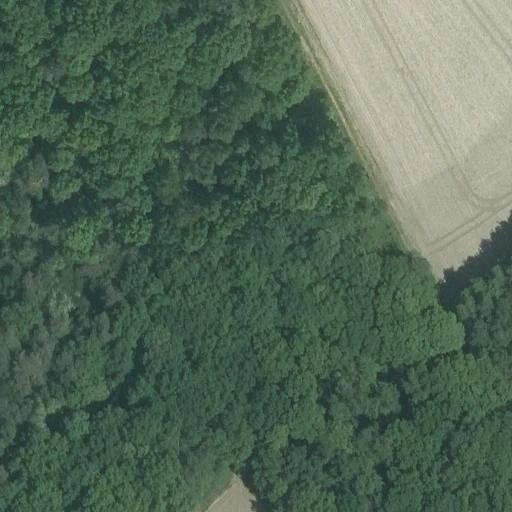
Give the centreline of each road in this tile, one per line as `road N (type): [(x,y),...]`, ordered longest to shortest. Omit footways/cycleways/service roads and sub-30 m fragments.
road 1 (track): [(511,395),(439,340),(269,0)]
road 2 (track): [(425,316),(391,357),(243,473)]
